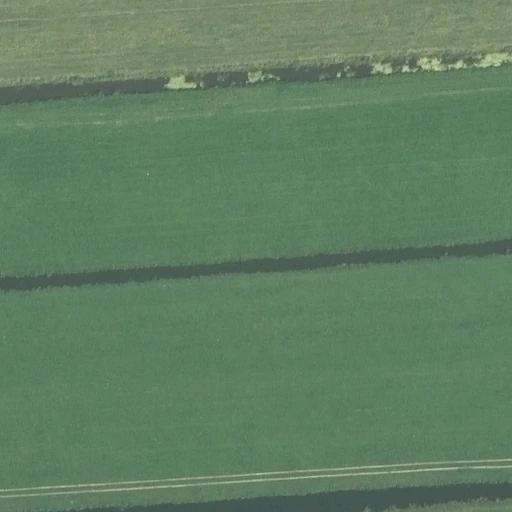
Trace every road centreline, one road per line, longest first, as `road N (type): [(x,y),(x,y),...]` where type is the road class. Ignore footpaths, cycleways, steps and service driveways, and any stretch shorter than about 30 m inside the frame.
road 1 (track): [(0,56),(511,18)]
road 2 (track): [(511,460),(0,492)]
